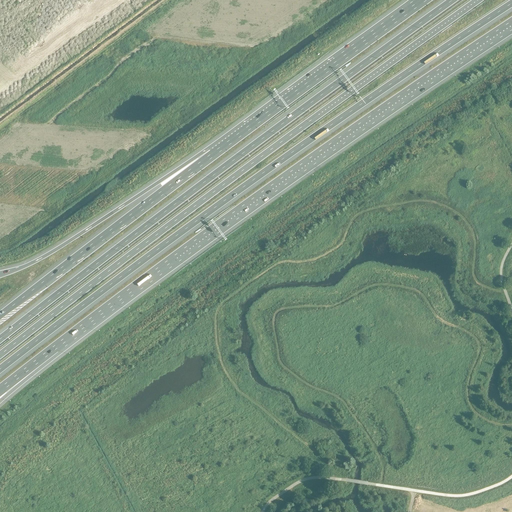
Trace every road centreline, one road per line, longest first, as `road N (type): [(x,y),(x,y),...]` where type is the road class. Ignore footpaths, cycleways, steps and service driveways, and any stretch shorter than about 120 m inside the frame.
road 1 (motorway): [(0,369),(250,182),(511,3)]
road 2 (motorway): [(477,0),(0,354)]
road 3 (motorway): [(452,0),(0,339)]
road 4 (motorway): [(57,347),(511,25)]
road 5 (motorway): [(214,152),(0,316)]
road 6 (motorway): [(422,0),(214,152)]
road 7 (motorway): [(214,152),(0,275)]
